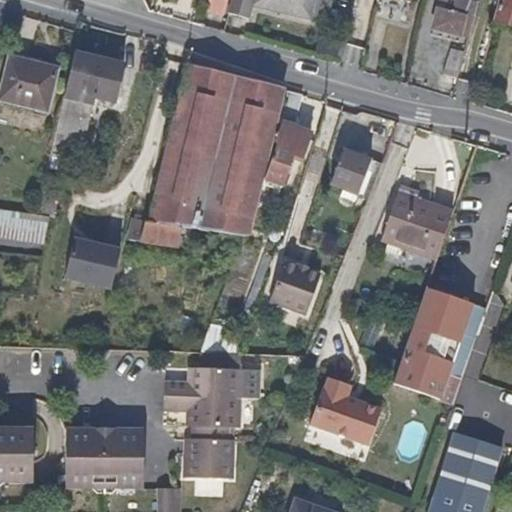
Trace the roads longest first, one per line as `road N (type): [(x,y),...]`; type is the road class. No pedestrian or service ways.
road 1 (unclassified): [(511,132),(54,0)]
road 2 (unknown): [(427,108),(323,340)]
road 3 (residential): [(0,389),(139,392)]
